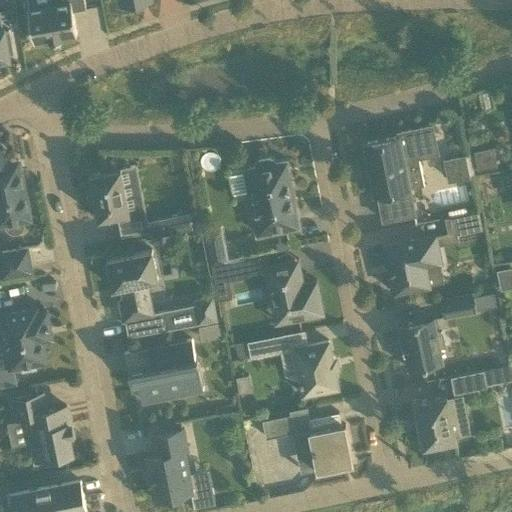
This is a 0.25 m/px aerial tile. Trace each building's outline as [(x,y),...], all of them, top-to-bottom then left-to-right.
[(27,9),(33,41),(76,33),(72,10),(86,8),(84,0),(56,0),(57,3),(27,9)] [(0,59),(10,57),(10,53),(14,53),(10,30),(6,31),(5,27),(3,27),(0,10),(0,59)] [(410,186),(424,184),(419,157),(438,153),(433,125),(398,132),(398,136),(364,142),(374,194),(378,193),(384,220),(415,214),(410,186)] [(9,161),(1,145),(0,145),(0,222),(1,222),(2,226),(3,230),(6,232),(10,233),(18,231),(21,229),(23,226),(23,222),(23,218),(30,217),(29,212),(30,208),(30,204),(30,200),(28,196),(25,193),(21,169),(12,171),(10,161),(9,161)] [(494,146),(475,150),(479,170),(498,166),(494,146)] [(449,179),(469,176),(465,156),(445,160),(449,179)] [(275,163),(274,160),(269,157),(260,159),(257,164),(258,167),(245,169),(258,234),(296,227),(293,212),(297,211),(287,161),(275,163)] [(131,218),(130,212),(121,167),(94,172),(90,173),(99,218),(118,215),(122,236),(146,232),(143,216),(131,218)] [(479,182),(482,197),(497,194),(494,179),(479,182)] [(479,210),(445,217),(448,231),(449,235),(457,234),(483,228),(479,210)] [(184,213),(148,220),(150,231),(151,231),(152,236),(187,229),(184,213)] [(212,264),(227,261),(220,226),(205,229),(212,264)] [(442,261),(438,245),(436,234),(384,244),(394,293),(411,289),(412,292),(426,289),(425,286),(430,285),(426,265),(442,261)] [(0,264),(2,277),(33,271),(28,247),(0,251),(0,264)] [(158,278),(152,249),(107,258),(109,268),(106,268),(108,278),(110,277),(112,287),(121,285),(123,298),(119,298),(123,320),(134,317),(137,334),(199,321),(195,304),(153,312),(147,280),(158,278)] [(227,261),(212,264),(215,282),(220,281),(254,274),(251,258),(251,257),(227,261)] [(299,283),(295,260),(265,266),(273,304),(282,303),(286,321),(324,313),(317,280),(299,283)] [(500,290),(511,288),(511,267),(498,270),(496,270),(500,290)] [(445,316),(475,310),(473,297),(472,292),(442,298),(445,316)] [(212,295),(195,298),(199,321),(217,317),(212,295)] [(38,311),(37,307),(1,314),(11,367),(22,365),(23,370),(36,367),(35,362),(47,360),(43,339),(52,337),(47,310),(38,311)] [(437,333),(434,318),(400,325),(404,340),(402,341),(404,353),(406,353),(409,368),(443,362),(440,347),(445,346),(442,332),(437,333)] [(204,326),(207,340),(221,337),(218,323),(204,326)] [(251,357),(286,350),(283,334),(248,341),(251,357)] [(196,357),(192,339),(158,346),(158,345),(148,347),(151,366),(129,370),(131,381),(138,380),(143,401),(186,392),(185,390),(182,371),(200,368),(198,357),(196,357)] [(303,394),(339,387),(329,340),(294,347),(303,394)] [(455,392),(487,386),(483,368),(452,375),(455,392)] [(44,410),(41,394),(13,400),(16,416),(26,414),(35,461),(55,457),(55,454),(70,451),(67,434),(71,433),(66,406),(44,410)] [(448,398),(447,395),(416,401),(419,416),(416,416),(416,415),(415,415),(418,432),(420,432),(422,430),(425,445),(430,444),(431,448),(452,444),(451,440),(456,439),(453,424),(468,421),(464,403),(459,404),(457,396),(448,398)] [(341,424),(339,412),(292,421),(291,413),(262,419),(265,436),(292,431),(293,434),(310,431),(318,469),(323,467),(347,463),(346,458),(352,457),(345,424),(341,424)] [(193,491),(185,450),(188,449),(184,428),(153,434),(157,454),(146,456),(149,471),(148,471),(150,482),(151,481),(155,498),(167,496),(168,501),(181,498),(180,493),(193,491)] [(84,511),(86,511),(88,511),(81,480),(10,494),(13,511),(84,511)]
